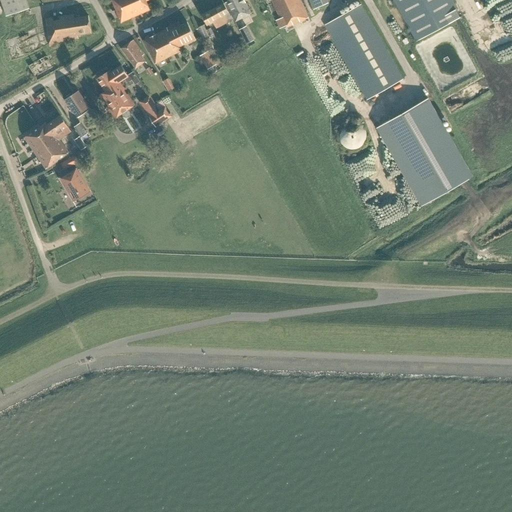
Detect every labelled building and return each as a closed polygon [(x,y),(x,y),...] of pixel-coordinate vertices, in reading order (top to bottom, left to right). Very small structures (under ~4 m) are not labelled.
[(0,0),(6,16),(29,9),(26,0),(0,0)] [(111,0),(121,22),(150,10),(146,1),(148,0),(111,0)] [(244,0),(227,0),(228,1),(225,3),(235,22),(251,14),(244,0)] [(269,0),(270,1),(271,0),(280,19),(276,20),(280,28),(284,27),(285,28),(308,17),(300,0),(269,0)] [(327,0),(308,0),(313,10),(328,3),(327,0)] [(450,0),(393,0),(416,41),(460,18),(450,0)] [(232,20),(223,3),(202,15),(207,24),(212,22),(216,29),(232,20)] [(402,80),(360,5),(325,24),(367,99),(402,80)] [(91,33),(88,16),(76,18),(75,15),(47,19),(52,47),(56,46),(56,42),(65,40),(65,42),(70,41),(70,40),(79,38),(79,35),(91,33)] [(166,29),(143,40),(155,63),(182,50),(182,48),(196,41),(187,22),(177,27),(176,23),(166,28),(166,29)] [(197,28),(201,36),(203,38),(208,36),(210,38),(214,36),(210,28),(206,30),(204,25),(197,28)] [(246,26),(240,29),(245,40),(252,37),(246,26)] [(133,40),(120,48),(135,71),(146,64),(142,59),(144,57),(133,40)] [(217,64),(209,50),(200,56),(207,69),(217,64)] [(59,69),(50,54),(45,57),(45,56),(29,65),(37,80),(59,69)] [(107,106),(115,118),(135,105),(128,94),(127,95),(124,90),(125,90),(120,82),(129,77),(121,65),(111,72),(109,70),(97,79),(105,91),(99,95),(102,98),(103,97),(108,106),(107,106)] [(149,67),(145,70),(150,77),(154,74),(149,67)] [(168,76),(163,79),(168,90),(173,87),(168,76)] [(90,109),(78,91),(72,95),(71,94),(66,97),(67,98),(65,99),(77,117),(86,112),(89,117),(94,114),(90,108),(90,109)] [(159,110),(155,104),(149,95),(139,102),(155,127),(172,116),(165,106),(159,110)] [(427,100),(378,128),(422,204),(471,176),(427,100)] [(59,141),(60,140),(72,132),(60,116),(48,124),(59,141)] [(338,134),(338,136),(338,138),(338,140),(339,142),(340,144),(341,146),(343,147),(344,148),(346,149),(348,150),(350,151),(352,151),(354,151),(356,150),(358,149),(360,148),(362,147),(363,146),(365,144),(366,142),(366,140),(367,138),(367,136),(367,134),(366,132),(366,130),(365,128),(363,126),(362,125),(360,124),(358,123),(356,122),(354,121),(352,121),(350,121),(348,122),(346,123),(344,124),(343,125),(341,126),(340,128),(339,130),(338,132),(338,134)] [(48,124),(46,122),(24,137),(46,169),(69,153),(60,140),(59,141),(48,124)] [(87,134),(80,123),(74,127),(81,138),(87,134)] [(86,146),(80,137),(74,141),(81,150),(86,146)] [(157,141),(161,149),(165,147),(160,139),(157,141)] [(72,157),(61,162),(64,169),(75,164),(72,157)] [(89,191),(77,169),(59,179),(72,201),(89,191)]
